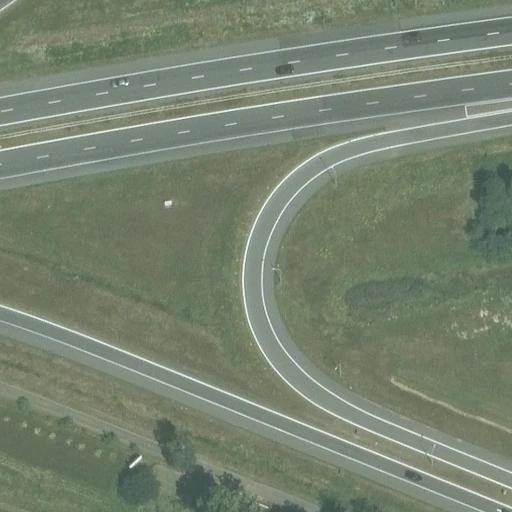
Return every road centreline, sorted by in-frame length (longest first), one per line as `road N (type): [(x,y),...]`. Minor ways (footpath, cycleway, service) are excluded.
road 1 (motorway): [(511,482),(315,392),(272,343),(254,273),(277,204),(319,162),(367,143),(511,116)]
road 2 (motorway): [(0,317),(494,511)]
road 3 (motorway): [(0,165),(511,84)]
road 4 (motorway): [(511,32),(0,111)]
road 5 (residential): [(305,511),(0,389)]
